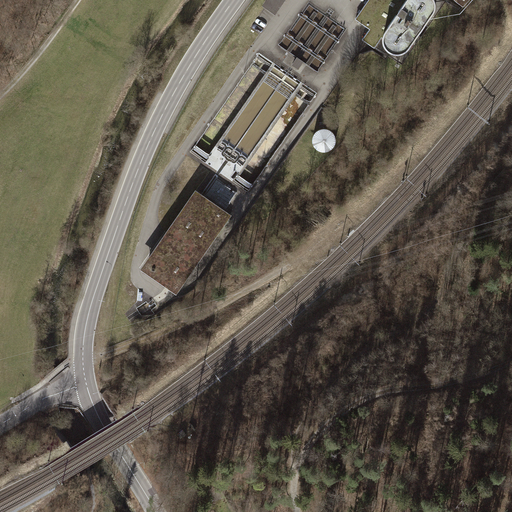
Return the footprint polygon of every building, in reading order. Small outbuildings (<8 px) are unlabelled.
[(284,0),(269,0),(265,6),(275,13),(284,0)] [(370,0),(356,20),(370,30),(363,40),(400,66),(446,0),(370,0)] [(471,0),(453,0),(463,9),(471,0)] [(326,126),(321,126),(316,130),(313,135),(313,141),(315,146),(320,149),(326,150),(331,148),(335,144),(337,138),(336,133),(332,128),(326,126)] [(197,193),(144,268),(177,291),(230,215),(197,193)] [(183,430),(178,434),(181,439),(187,434),(183,430)]
